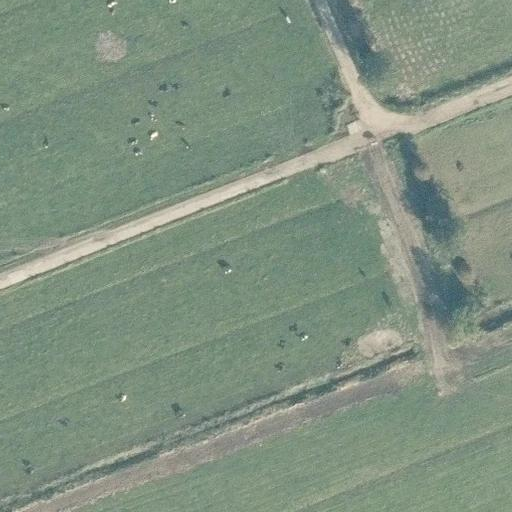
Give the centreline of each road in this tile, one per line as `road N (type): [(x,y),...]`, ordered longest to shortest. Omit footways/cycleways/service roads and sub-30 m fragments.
road 1 (track): [(511,89),(0,286)]
road 2 (track): [(387,136),(320,0)]
